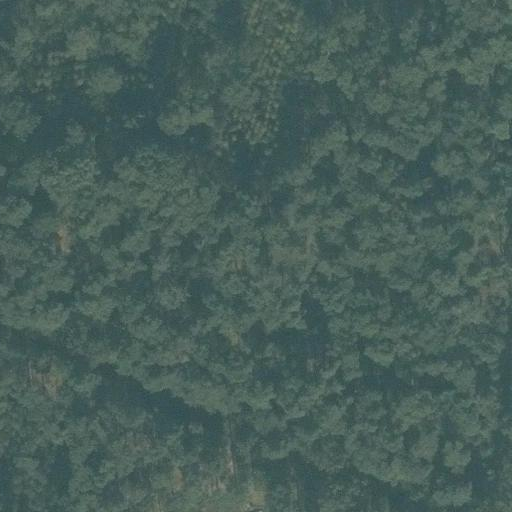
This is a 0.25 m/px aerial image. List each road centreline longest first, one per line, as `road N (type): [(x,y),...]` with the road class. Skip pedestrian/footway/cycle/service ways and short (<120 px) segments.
road 1 (track): [(445,511),(71,354)]
road 2 (track): [(511,363),(503,511)]
